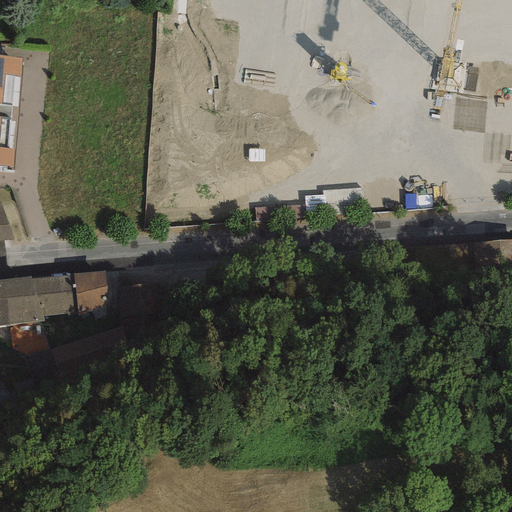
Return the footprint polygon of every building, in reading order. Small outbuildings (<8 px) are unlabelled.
[(0,166),(12,168),(14,149),(7,148),(13,76),(19,76),(21,58),(0,56),(0,166)] [(0,241),(13,240),(0,205),(0,241)] [(103,270),(73,275),(77,312),(78,316),(107,302),(103,270)] [(73,275),(27,278),(42,315),(77,312),(73,275)] [(0,327),(44,322),(42,315),(27,278),(0,280),(0,327)] [(155,286),(117,290),(120,320),(158,316),(155,286)] [(132,350),(122,326),(53,354),(63,377),(132,350)] [(0,383),(0,406),(11,390),(0,383)]
